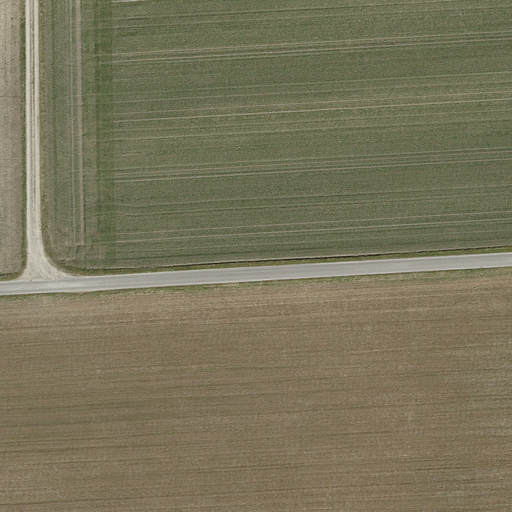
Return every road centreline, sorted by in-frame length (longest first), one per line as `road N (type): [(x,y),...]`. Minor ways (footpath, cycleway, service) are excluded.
road 1 (track): [(0,287),(511,259)]
road 2 (track): [(34,285),(30,0)]
